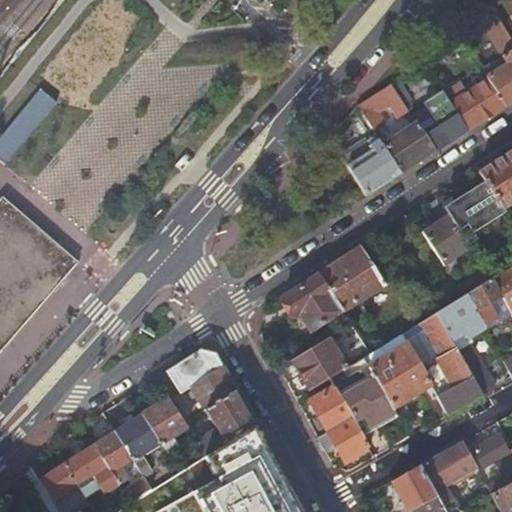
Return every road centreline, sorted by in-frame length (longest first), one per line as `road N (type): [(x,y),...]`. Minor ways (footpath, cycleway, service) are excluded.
road 1 (residential): [(511,129),(221,315)]
road 2 (secondary): [(199,189),(0,415)]
road 3 (secondary): [(366,0),(199,189)]
road 4 (residential): [(221,315),(328,504)]
road 5 (residential): [(328,504),(511,399)]
road 6 (residential): [(52,398),(92,394),(221,315)]
road 7 (secondary): [(52,398),(179,255)]
road 8 (secondary): [(286,135),(403,0)]
road 9 (secondary): [(179,255),(286,135)]
